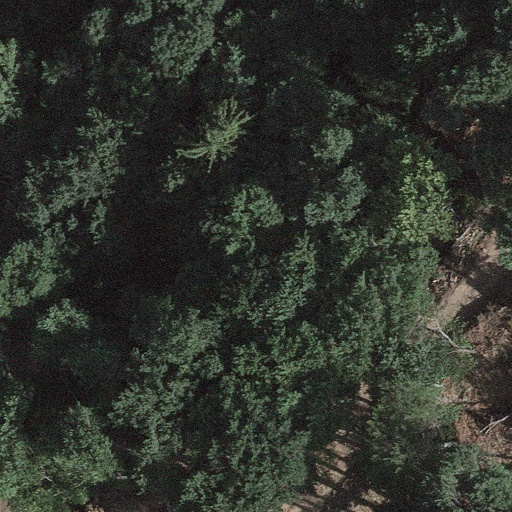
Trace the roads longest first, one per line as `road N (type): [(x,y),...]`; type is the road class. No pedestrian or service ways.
road 1 (track): [(423,342),(330,511)]
road 2 (track): [(423,342),(511,238)]
